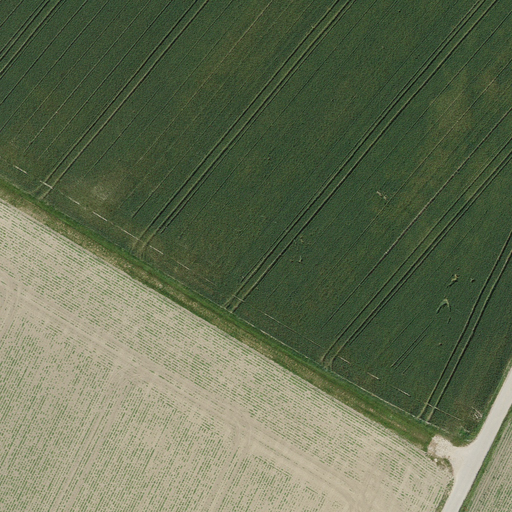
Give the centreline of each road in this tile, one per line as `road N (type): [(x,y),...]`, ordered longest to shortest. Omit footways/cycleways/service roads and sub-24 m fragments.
road 1 (track): [(0,189),(473,470)]
road 2 (track): [(511,394),(453,511)]
